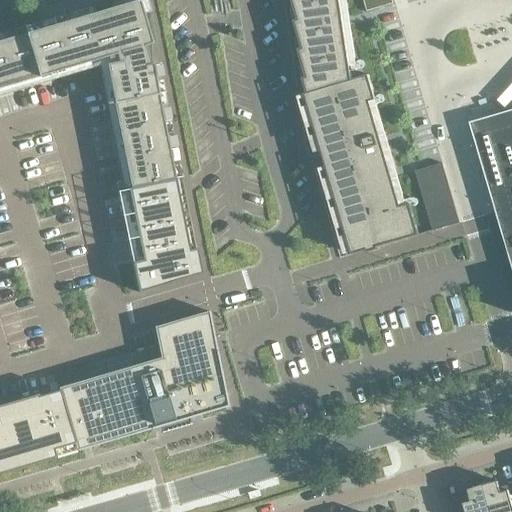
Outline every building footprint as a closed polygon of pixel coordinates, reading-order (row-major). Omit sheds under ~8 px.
[(290,0),(293,10),(297,9),(300,20),(293,22),(298,39),(301,38),(304,49),(297,51),(302,68),(305,67),(308,77),(301,79),(305,93),(351,80),(338,0),(355,0),(361,20),(386,13),(382,0),(290,0)] [(138,1),(0,41),(0,89),(103,59),(105,65),(130,189),(175,181),(163,122),(151,64),(149,65),(143,47),(151,45),(138,1)] [(305,93),(303,94),(304,98),(305,98),(307,107),(311,105),(316,121),(311,123),(313,127),(315,135),(320,134),(324,150),(320,151),(320,153),(321,154),(323,154),(327,166),(324,167),(326,171),(328,179),(333,178),(337,194),(333,195),(334,200),(337,208),(341,207),(346,223),(341,224),(343,229),(345,237),(350,236),(354,251),(350,253),(351,256),(366,251),(367,253),(376,250),(376,248),(418,236),(418,235),(409,205),(399,207),(368,102),(374,101),(367,75),(351,80),(305,93)] [(511,110),(502,114),(469,124),(511,268),(511,110)] [(442,164),(415,172),(432,232),(459,224),(442,164)] [(130,190),(128,190),(142,261),(131,263),(137,293),(201,274),(196,249),(189,251),(175,181),(130,190)] [(160,359),(58,389),(59,391),(76,450),(76,451),(77,452),(159,428),(159,427),(227,407),(216,353),(217,353),(208,312),(207,313),(154,328),(160,359)] [(0,474),(77,452),(76,451),(76,450),(59,391),(0,407),(0,474)] [(511,511),(511,489),(501,493),(497,481),(483,486),(490,511),(511,511)] [(490,511),(483,486),(468,490),(471,502),(451,508),(452,511),(490,511)]
